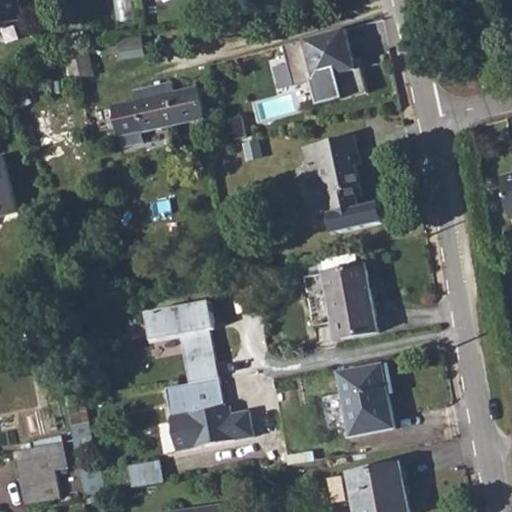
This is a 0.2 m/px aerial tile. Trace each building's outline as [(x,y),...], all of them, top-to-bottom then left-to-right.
[(18,0),(0,0),(0,31),(3,25),(24,21),(18,0)] [(359,70),(348,30),(286,47),(296,87),(315,83),(321,102),(341,97),(343,102),(370,94),(364,69),(359,70)] [(473,51),(477,68),(495,64),(491,47),(473,51)] [(94,78),(88,51),(68,55),(73,82),(94,78)] [(145,143),(143,131),(205,118),(199,88),(176,92),(174,84),(134,92),(136,101),(112,105),(121,148),(145,143)] [(319,164),(329,216),(364,209),(356,170),(362,169),(356,140),(316,147),(319,164)] [(307,166),(319,164),(316,147),(304,150),(307,166)] [(0,209),(15,206),(2,158),(0,158),(0,209)] [(511,169),(503,171),(511,206),(511,169)] [(0,219),(18,215),(16,209),(15,206),(0,209),(0,219)] [(326,274),(338,341),(380,332),(369,266),(326,274)] [(139,323),(143,343),(164,339),(164,340),(171,339),(181,387),(220,379),(210,325),(214,324),(210,302),(137,316),(138,323),(139,323)] [(341,372),(353,437),(395,428),(385,366),(341,372)] [(88,404),(83,376),(61,380),(69,408),(88,404)] [(220,379),(181,387),(186,415),(172,418),(179,451),(255,437),(250,412),(230,416),(228,408),(226,408),(220,379)] [(181,387),(167,389),(172,418),(186,415),(181,387)] [(72,423),(90,419),(88,404),(69,408),(72,423)] [(96,448),(90,419),(72,423),(73,427),(75,439),(78,450),(96,448)] [(15,452),(27,505),(62,498),(57,471),(69,468),(64,441),(15,452)] [(133,465),(137,484),(165,479),(161,459),(133,465)] [(102,494),(97,463),(80,466),(86,496),(102,494)] [(350,475),(357,511),(411,511),(402,465),(350,475)]
